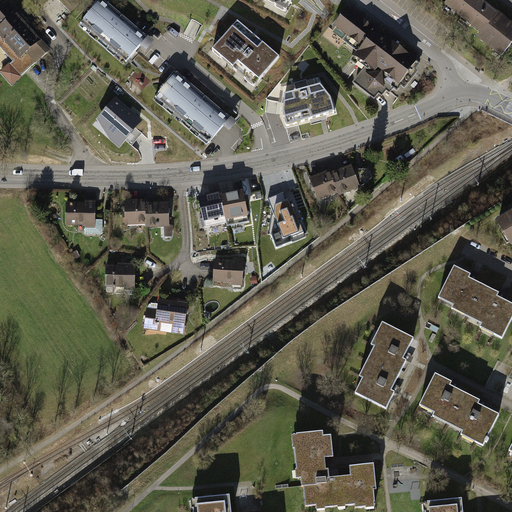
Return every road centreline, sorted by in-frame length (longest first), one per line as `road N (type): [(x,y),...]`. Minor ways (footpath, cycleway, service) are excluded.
road 1 (tertiary): [(457,95),(373,131),(264,162),(155,176),(0,175)]
road 2 (residential): [(369,0),(440,57),(457,95)]
